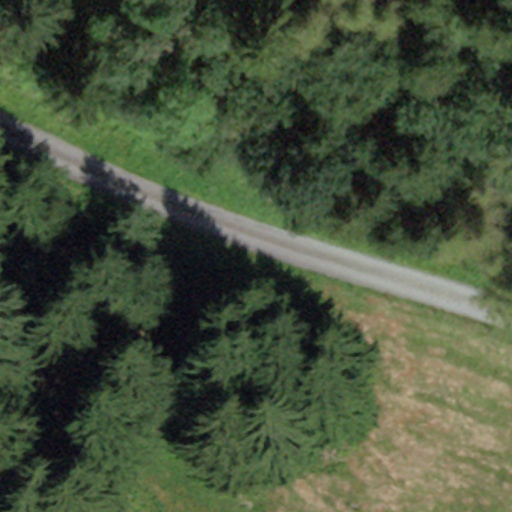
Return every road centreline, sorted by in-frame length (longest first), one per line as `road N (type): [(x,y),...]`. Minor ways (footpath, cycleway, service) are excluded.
road 1 (unclassified): [(0,131),(267,243),(511,319)]
road 2 (track): [(127,425),(228,511)]
